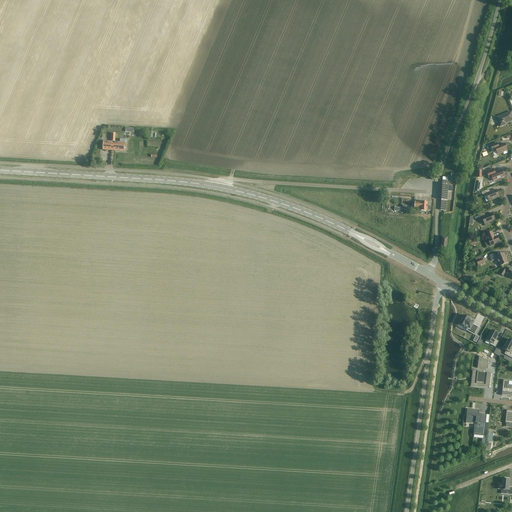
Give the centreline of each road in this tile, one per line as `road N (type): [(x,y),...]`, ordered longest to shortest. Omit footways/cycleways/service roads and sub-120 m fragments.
road 1 (secondary): [(426,274),(307,212),(218,187)]
road 2 (unclassified): [(436,191),(226,177),(218,187)]
road 3 (secondary): [(218,187),(0,170)]
road 4 (tertiary): [(406,511),(436,305)]
road 5 (unclassified): [(436,191),(502,0)]
